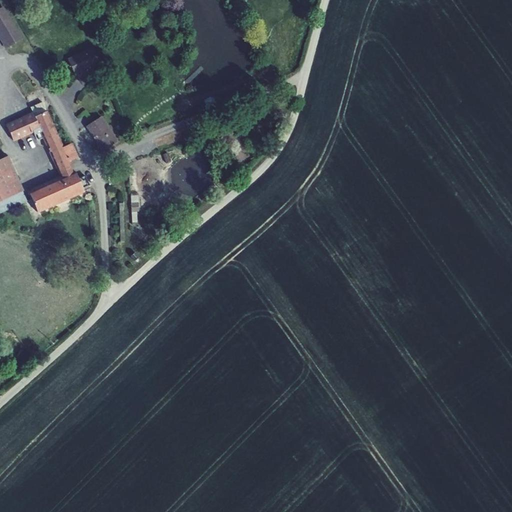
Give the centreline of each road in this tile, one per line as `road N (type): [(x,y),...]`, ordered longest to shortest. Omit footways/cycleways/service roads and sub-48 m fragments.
road 1 (unclassified): [(304,74),(268,161),(104,306)]
road 2 (unclassified): [(304,74),(90,161)]
road 3 (unclassified): [(90,161),(103,209),(104,306)]
road 4 (unclassified): [(90,161),(33,65),(0,65)]
road 5 (unclassified): [(104,306),(0,403)]
